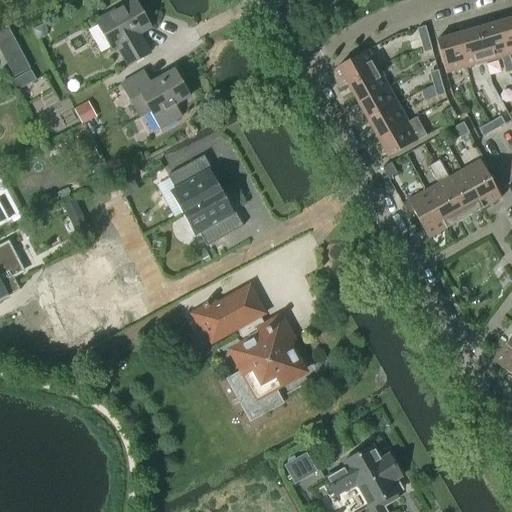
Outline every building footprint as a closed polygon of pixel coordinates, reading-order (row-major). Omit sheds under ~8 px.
[(138,34),(150,28),(134,0),(96,22),(112,49),(117,46),(128,66),(149,54),(138,34)] [(511,18),(495,23),(505,57),(509,55),(511,54),(511,18)] [(495,23),(475,29),(485,62),(501,58),(505,57),(495,23)] [(425,26),(416,29),(420,41),(428,39),(427,35),(425,26)] [(475,29),(456,34),(465,68),(485,62),(475,29)] [(436,40),(445,74),(465,68),(456,34),(436,40)] [(428,39),(420,41),(423,53),(431,51),(432,51),(428,39)] [(367,50),(337,67),(347,86),(377,69),(368,51),(367,50)] [(505,57),(501,58),(503,66),(511,63),(509,55),(505,57)] [(511,66),(511,63),(503,66),(505,74),(511,71),(511,66)] [(377,69),(347,86),(357,103),(387,86),(377,69)] [(174,105),(189,97),(174,70),(150,83),(143,72),(121,84),(139,118),(150,112),(160,129),(181,118),(174,105)] [(430,74),(433,86),(442,84),(438,72),(430,74)] [(437,98),(445,96),(442,84),(433,86),(437,98)] [(387,86),(357,103),(367,121),(397,104),(387,86)] [(397,104),(367,121),(377,139),(407,122),(397,104)] [(450,125),(457,120),(451,109),(443,113),(450,125)] [(407,122),(377,139),(387,157),(426,136),(416,117),(407,122)] [(500,117),(489,123),(494,131),(504,124),(500,117)] [(460,124),(453,128),(454,130),(460,139),(469,133),(463,123),(460,124)] [(489,123),(478,129),(482,137),(494,131),(489,123)] [(439,160),(428,166),(433,175),(443,169),(439,160)] [(182,214),(221,193),(214,180),(216,179),(210,168),(201,173),(195,161),(167,176),(175,190),(170,192),(182,214)] [(479,161),(461,171),(482,209),(500,199),(495,188),(483,168),(480,162),(479,161)] [(390,163),(382,168),(382,169),(387,178),(396,173),(391,164),(391,163),(390,163)] [(438,184),(425,191),(446,229),(464,219),(443,181),(448,178),(443,169),(433,175),(438,184)] [(448,178),(443,181),(464,219),(482,209),(461,171),(448,178)] [(425,191),(407,201),(428,239),(446,229),(425,191)] [(221,193),(182,214),(194,236),(199,233),(206,247),(234,232),(227,220),(236,216),(230,204),(228,206),(221,193)] [(80,211),(75,201),(63,207),(65,211),(70,222),(83,216),(80,211)] [(94,242),(89,230),(76,236),(82,248),(87,246),(94,242)] [(9,242),(1,246),(0,246),(0,298),(5,296),(5,297),(19,290),(13,279),(25,273),(9,242)] [(86,261),(49,278),(56,293),(59,292),(63,300),(52,305),(69,343),(99,329),(100,332),(115,326),(97,286),(124,273),(113,249),(86,261)] [(268,328),(266,330),(258,316),(261,314),(248,289),(216,307),(213,302),(207,306),(206,304),(201,306),(202,308),(190,315),(199,331),(203,328),(211,342),(235,329),(244,346),(233,352),(243,370),(225,379),(249,423),(283,404),(273,386),(300,372),(276,329),(270,332),(268,328)] [(511,351),(504,345),(492,361),(511,376),(511,351)] [(327,484),(323,486),(329,496),(333,494),(334,496),(352,486),(355,485),(356,487),(368,507),(368,508),(369,509),(371,508),(373,511),(386,511),(383,507),(387,505),(398,499),(395,494),(398,492),(397,489),(392,481),(401,477),(388,454),(379,459),(372,445),(352,457),(356,463),(347,468),(346,466),(345,467),(324,478),(327,484)] [(315,474),(305,457),(284,469),(294,486),(315,474)]
